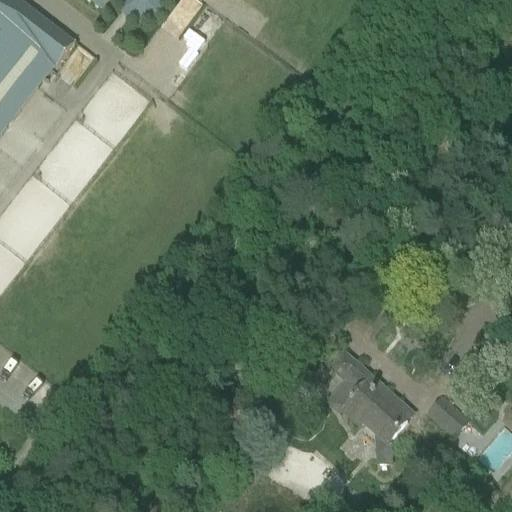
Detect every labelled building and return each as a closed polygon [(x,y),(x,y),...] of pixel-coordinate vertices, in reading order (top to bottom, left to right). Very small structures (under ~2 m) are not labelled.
[(0,0),(0,139),(54,70),(56,71),(74,47),(17,2),(18,1),(17,0),(0,0)] [(81,0),(101,15),(112,0),(81,0)] [(411,419),(385,396),(380,391),(341,355),(327,371),(343,386),(325,407),(339,418),(341,416),(359,433),(362,429),(374,439),(376,469),(392,468),(391,443),(397,434),(411,419)] [(469,357),(448,381),(454,385),(470,400),(491,376),(469,357)] [(496,400),(488,409),(494,414),(502,405),(496,400)] [(455,440),(469,426),(456,414),(441,401),(427,416),(455,440)] [(511,437),(506,432),(479,460),(493,473),(511,453),(511,437)]
